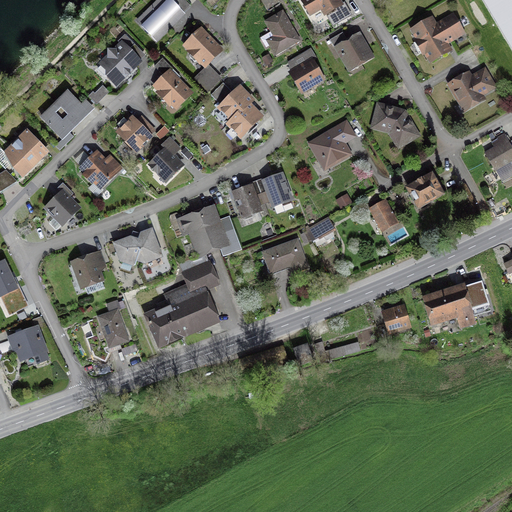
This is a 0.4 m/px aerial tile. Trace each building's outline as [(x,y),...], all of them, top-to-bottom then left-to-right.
[(172,0),(170,2),(167,0),(161,0),(137,24),(159,46),(187,18),(185,16),(192,9),(182,0),(172,0)] [(276,0),(265,0),(263,1),(271,13),(281,7),(276,0)] [(339,0),(306,0),(300,4),(310,21),(321,15),(325,20),(329,18),(336,29),(349,22),(342,10),(345,9),(339,0)] [(511,0),(482,0),(511,49),(511,0)] [(274,40),(267,44),(276,60),(302,45),(284,13),(265,24),(274,40)] [(433,20),(410,33),(430,67),(453,54),(449,48),(466,38),(454,17),(437,27),(433,20)] [(202,32),(183,50),(201,68),(220,50),(202,32)] [(361,36),(336,51),(350,75),(375,60),(361,36)] [(148,59),(126,38),(119,45),(120,47),(115,53),(108,53),(108,59),(95,71),(116,91),(148,59)] [(293,74),(289,76),(301,98),(326,83),(309,54),(288,66),(293,74)] [(210,68),(198,80),(207,91),(220,79),(210,68)] [(470,74),(448,88),(465,116),(486,103),(484,100),(497,92),(485,72),(473,79),(470,74)] [(194,96),(170,73),(152,91),(176,114),(194,96)] [(230,93),(222,84),(211,95),(219,104),(230,93)] [(110,95),(103,88),(90,100),(97,107),(110,95)] [(232,121),(249,105),(253,101),(241,88),(220,108),(232,121)] [(68,93),(41,121),(63,143),(94,111),(86,103),(83,107),(68,93)] [(249,105),(232,121),(229,124),(241,137),(261,117),(249,105)] [(407,112),(376,105),(370,131),(391,136),(399,151),(421,139),(407,112)] [(137,124),(132,120),(116,136),(138,157),(154,140),(152,138),(157,133),(142,119),(137,124)] [(347,124),(309,146),(325,174),(352,158),(346,147),(357,141),(347,124)] [(6,154),(11,171),(21,182),(51,154),(28,133),(6,154)] [(511,161),(511,148),(505,137),(497,141),(500,147),(485,155),(495,172),(511,161)] [(161,150),(164,153),(148,169),(166,187),(185,169),(174,158),(182,150),(171,139),(161,150)] [(106,163),(97,154),(79,172),(101,194),(125,172),(111,158),(106,163)] [(8,173),(0,177),(0,192),(1,194),(18,184),(8,173)] [(433,176),(405,191),(417,214),(445,199),(433,176)] [(283,177),(259,186),(270,214),(294,204),(283,177)] [(64,186),(58,191),(61,194),(45,210),(63,229),(82,211),(71,200),(75,197),(64,186)] [(253,189),(233,197),(243,222),(263,214),(253,189)] [(386,203),(369,212),(382,236),(399,226),(386,203)] [(215,209),(177,223),(184,240),(190,238),(198,260),(230,248),(215,209)] [(333,227),(328,218),(314,226),(319,236),(333,227)] [(139,252),(137,260),(146,262),(153,259),(155,254),(159,252),(152,231),(141,234),(139,242),(137,247),(139,252)] [(137,247),(139,242),(130,239),(115,244),(120,261),(136,265),(137,260),(139,252),(137,247)] [(298,242),(264,254),(272,277),(290,271),(292,277),(309,271),(298,242)] [(102,255),(72,266),(82,293),(105,284),(101,274),(108,271),(102,255)] [(208,258),(179,271),(185,284),(163,294),(166,302),(141,313),(156,348),(218,321),(204,289),(219,282),(208,258)] [(465,289),(422,301),(431,331),(458,323),(461,332),(486,324),(481,309),(472,312),(465,289)] [(404,308),(381,315),(389,340),(412,333),(404,308)] [(118,310),(88,322),(92,336),(86,339),(93,357),(102,360),(107,350),(128,340),(118,310)] [(37,325),(9,337),(19,362),(33,357),(36,365),(41,365),(46,363),(49,359),(49,354),(37,325)] [(312,359),(306,343),(294,347),(299,363),(312,359)] [(359,346),(328,354),(330,364),(361,356),(359,346)] [(282,352),(259,360),(263,373),(287,365),(282,352)]
